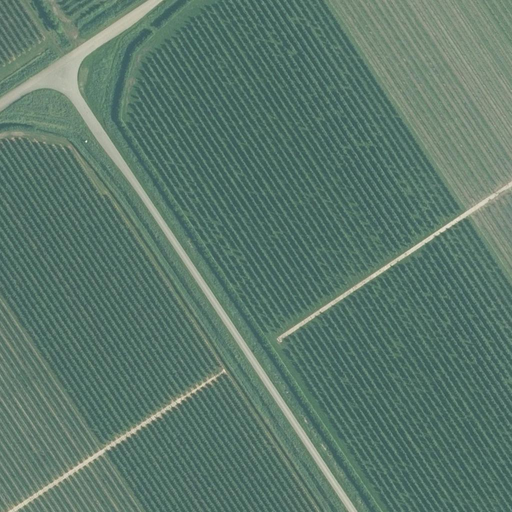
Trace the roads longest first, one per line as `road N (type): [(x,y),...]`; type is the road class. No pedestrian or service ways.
road 1 (unclassified): [(350,511),(54,68)]
road 2 (unclassified): [(54,68),(160,0)]
